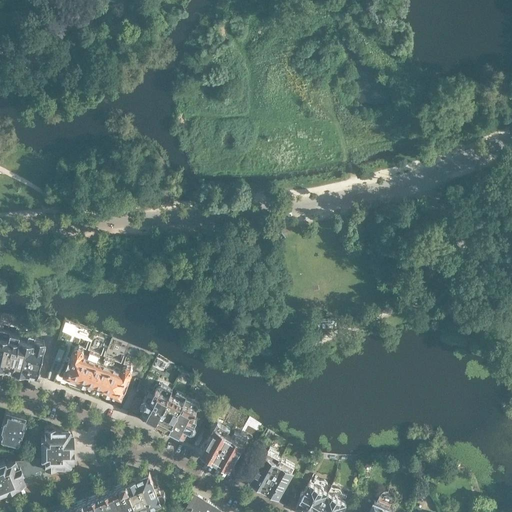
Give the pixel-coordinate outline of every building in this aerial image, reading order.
[(0,365),(9,368),(17,336),(18,333),(0,328),(0,365)] [(41,354),(40,353),(42,347),(43,346),(44,342),(43,341),(44,339),(34,337),(34,334),(27,333),(26,335),(18,333),(17,336),(9,368),(25,372),(28,374),(31,374),(33,374),(35,374),(36,373),(35,373),(40,356),(41,354)] [(122,396),(133,369),(131,365),(79,344),(74,346),(64,373),(79,379),(80,382),(85,384),(88,382),(103,389),(104,391),(104,392),(109,394),(109,393),(112,392),(122,396)] [(170,427),(186,396),(186,395),(177,390),(175,394),(171,392),(172,388),(159,382),(158,384),(157,384),(156,384),(155,384),(155,385),(151,391),(149,390),(147,395),(146,395),(145,395),(144,396),(144,397),(143,397),(143,398),(143,399),(136,395),(130,408),(137,412),(138,409),(142,411),(142,412),(170,427)] [(198,416),(195,415),(194,414),(199,402),(186,396),(170,427),(184,434),(188,426),(189,427),(190,425),(191,426),(192,426),(193,426),(194,426),(195,425),(196,424),(196,423),(196,422),(195,421),(198,416)] [(0,435),(17,440),(24,414),(5,409),(0,427),(0,435)] [(216,458),(230,434),(232,430),(219,423),(217,427),(216,426),(203,450),(216,458)] [(72,459),(71,435),(71,431),(69,431),(69,430),(62,427),(54,427),(54,426),(51,424),(46,424),(44,426),(44,436),(40,436),(40,455),(40,456),(44,456),(44,465),(47,467),(52,467),(54,465),(54,464),(62,464),(70,461),(70,459),(72,459)] [(230,466),(243,442),(243,441),(245,437),(237,433),(235,437),(230,434),(216,458),(230,466)] [(266,485),(282,457),(285,451),(280,449),(278,452),(270,448),(266,453),(252,477),(253,477),(252,479),(260,484),(261,482),(266,485)] [(279,492),(293,468),(292,468),(294,464),(286,459),(289,454),(285,451),(282,457),(266,485),(270,487),(271,491),(275,493),(279,492)] [(44,465),(44,456),(40,456),(40,455),(14,457),(22,475),(44,465)] [(22,475),(14,457),(5,461),(4,458),(0,459),(0,489),(24,480),(22,475)] [(166,496),(164,492),(161,491),(159,487),(156,488),(149,471),(127,480),(140,511),(145,511),(152,509),(150,506),(165,499),(166,496)] [(312,511),(315,511),(328,490),(326,488),(325,488),(325,487),(325,486),(324,485),(323,484),(321,484),(320,484),(319,483),(318,484),(310,479),(304,489),(303,489),(302,490),(301,490),(301,491),(301,492),(301,493),(301,494),(302,494),(297,503),(306,508),(306,509),(306,510),(307,511),(308,511),(309,511),(310,511),(311,511),(312,511)] [(140,511),(127,480),(114,486),(125,511),(124,511),(140,511)] [(124,511),(125,511),(114,486),(101,492),(109,511),(124,511)] [(341,510),(347,500),(339,496),(339,495),(338,494),(338,493),(337,492),(336,492),(335,491),(334,491),(332,491),(331,491),(328,490),(315,511),(342,511),(342,510),(341,510)] [(109,511),(101,492),(88,497),(94,511),(109,511)] [(183,511),(195,511),(204,498),(194,492),(182,511),(183,511)] [(94,511),(88,497),(74,502),(75,503),(78,511),(94,511)] [(209,511),(214,504),(204,498),(195,511),(209,511)] [(393,511),(395,508),(374,499),(368,511),(365,511),(364,511),(393,511)] [(78,511),(75,503),(62,508),(63,511),(78,511)]
